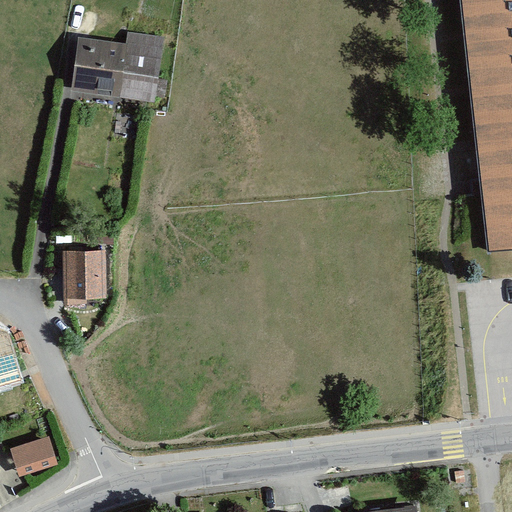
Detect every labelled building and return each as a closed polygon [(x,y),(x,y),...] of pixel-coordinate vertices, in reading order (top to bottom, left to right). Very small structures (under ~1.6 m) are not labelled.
[(511,0),(463,0),(491,253),(511,250),(511,0)] [(82,36),(74,92),(158,103),(166,36),(129,31),(128,42),(82,36)] [(68,295),(110,294),(109,245),(67,246),(68,295)] [(0,323),(0,383),(22,378),(8,327),(0,323)] [(48,433),(11,445),(20,473),(57,461),(48,433)]
